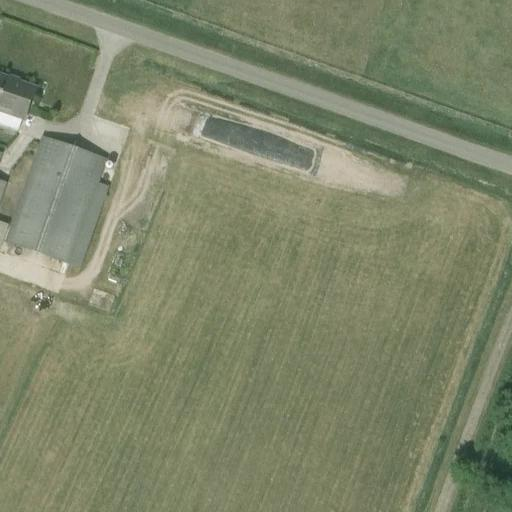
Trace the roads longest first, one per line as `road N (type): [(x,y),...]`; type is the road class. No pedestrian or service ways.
road 1 (unclassified): [(511,160),(49,0)]
road 2 (unclassified): [(444,511),(511,337)]
